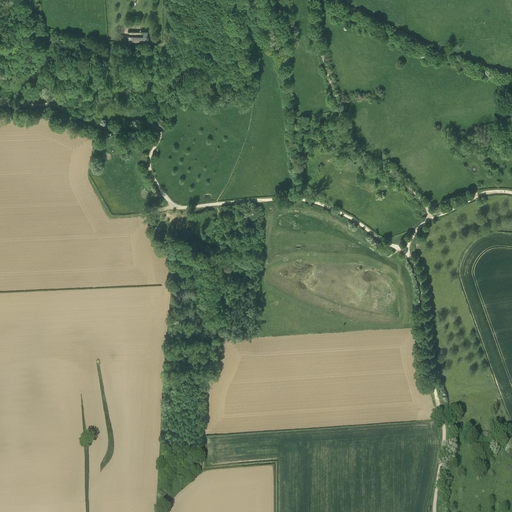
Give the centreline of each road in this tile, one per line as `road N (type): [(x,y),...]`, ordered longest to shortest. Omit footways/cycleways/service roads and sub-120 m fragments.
road 1 (unclassified): [(433,511),(444,429),(419,279),(406,249)]
road 2 (track): [(430,217),(413,192),(348,149),(310,0)]
road 3 (track): [(216,203),(308,200),(406,249),(430,217)]
road 4 (track): [(216,203),(178,207),(167,199),(149,172),(155,127),(114,128),(53,106)]
